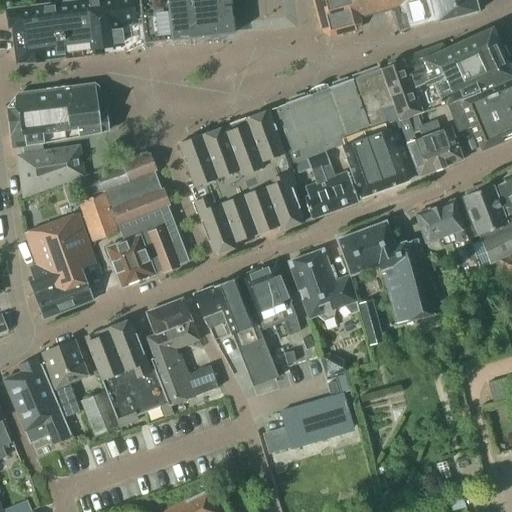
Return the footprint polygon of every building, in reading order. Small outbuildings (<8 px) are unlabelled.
[(106,53),(105,48),(125,45),(143,42),(140,10),(138,0),(68,0),(10,7),(17,65),(106,53)] [(138,0),(144,43),(144,44),(222,35),(222,34),(234,33),(233,24),(234,24),(230,0),(138,0)] [(311,0),(319,28),(322,27),(323,33),(330,36),(356,29),(360,23),(359,17),(361,17),(356,0),(311,0)] [(410,28),(436,21),(436,22),(478,11),(474,0),(416,0),(417,1),(397,7),(403,29),(409,27),(410,28)] [(410,59),(417,78),(433,72),(444,97),(458,91),(460,95),(484,86),(503,77),(505,76),(504,74),(508,72),(503,62),(499,64),(488,41),(486,42),(447,60),(442,47),(410,59)] [(400,120),(417,114),(421,112),(410,80),(417,78),(410,59),(402,62),(380,70),(400,120)] [(380,69),(342,82),(285,103),(285,104),(268,110),(284,152),(286,151),(291,164),(306,158),(316,155),(325,151),(356,140),(387,129),(386,125),(398,121),(400,120),(380,70),(380,69)] [(511,80),(507,82),(486,91),(506,138),(511,135),(511,80)] [(22,146),(24,154),(44,151),(43,144),(47,143),(105,132),(102,110),(94,111),(91,93),(85,88),(16,97),(7,108),(6,108),(9,136),(11,136),(12,147),(22,146)] [(482,148),(506,138),(486,91),(464,101),(463,99),(448,104),(455,125),(458,132),(473,126),(482,148)] [(291,188),(296,186),(291,173),(294,172),(291,164),(286,151),(284,152),(268,110),(245,119),(247,124),(232,130),(230,125),(178,144),(194,186),(188,187),(194,202),(192,203),(196,213),(198,213),(214,255),(243,244),(241,239),(278,225),(280,230),(304,222),(291,188)] [(417,115),(408,118),(414,134),(419,132),(422,138),(426,149),(429,148),(430,152),(438,149),(445,167),(445,166),(462,160),(450,127),(440,131),(436,120),(421,126),(417,115)] [(436,170),(445,167),(438,149),(430,152),(429,148),(426,149),(422,138),(419,132),(414,134),(408,118),(399,122),(407,144),(419,176),(436,169),(436,170)] [(400,128),(398,121),(386,125),(387,129),(356,140),(357,142),(346,146),(351,160),(347,161),(361,198),(407,181),(399,160),(407,157),(397,129),(400,128)] [(47,150),(44,151),(24,154),(16,155),(23,196),(30,195),(84,176),(79,145),(47,150)] [(325,151),(316,155),(321,169),(322,168),(324,176),(336,210),(358,201),(347,171),(334,176),(325,151)] [(122,163),(76,179),(84,200),(103,193),(118,233),(137,226),(122,186),(153,174),(152,172),(157,170),(151,152),(122,163)] [(311,219),(336,210),(324,176),(322,168),(321,169),(316,155),(306,158),(315,183),(304,187),(307,196),(303,198),(311,219)] [(497,185),(507,214),(508,214),(511,223),(511,172),(501,178),(504,182),(497,185)] [(168,214),(153,174),(122,186),(137,226),(168,214)] [(497,260),(511,252),(511,224),(511,223),(508,214),(507,214),(504,216),(492,185),(454,199),(481,273),(487,271),(486,267),(498,262),(497,260)] [(154,272),(137,226),(118,233),(103,193),(84,200),(79,202),(93,242),(107,236),(111,245),(106,248),(121,288),(155,275),(154,272)] [(481,273),(454,199),(415,213),(425,243),(426,243),(427,247),(436,249),(451,243),(463,279),(481,273)] [(81,268),(95,263),(78,214),(25,233),(37,265),(29,267),(33,276),(28,278),(34,293),(33,293),(34,294),(33,294),(43,319),(93,300),(81,268)] [(168,214),(137,226),(154,272),(186,259),(168,214)] [(384,275),(396,323),(440,313),(429,272),(435,270),(434,266),(440,263),(438,256),(431,258),(430,252),(423,253),(419,239),(416,240),(416,239),(405,243),(405,241),(395,245),(386,221),(337,239),(350,275),(377,265),(379,271),(385,269),(386,274),(384,275)] [(356,302),(357,301),(349,276),(334,281),(323,249),(288,262),(309,318),(317,315),(324,321),(334,317),(336,308),(344,305),(353,312),(359,310),(356,302)] [(511,252),(497,260),(498,262),(486,267),(487,271),(493,269),(493,271),(494,271),(495,275),(504,272),(505,277),(511,274),(511,252)] [(275,262),(193,294),(202,317),(209,327),(210,329),(227,322),(235,341),(260,331),(285,322),(296,317),(297,317),(275,262)] [(171,404),(218,386),(210,366),(188,374),(180,354),(177,355),(175,348),(198,339),(182,299),(147,312),(155,334),(146,338),(153,358),(154,358),(171,404)] [(383,342),(372,299),(359,303),(370,345),(383,342)] [(296,317),(285,322),(290,336),(293,335),(300,332),(296,318),(296,317)] [(175,414),(171,404),(154,358),(153,358),(146,361),(130,319),(85,337),(87,343),(102,380),(103,380),(107,391),(106,391),(119,426),(119,427),(138,420),(137,417),(162,407),(166,417),(175,414)] [(260,331),(235,341),(253,388),(278,378),(260,331)] [(65,414),(69,412),(79,409),(69,382),(88,375),(74,341),(42,354),(54,388),(55,388),(65,414)] [(322,363),(326,378),(339,375),(344,359),(329,352),(322,363)] [(21,373),(4,381),(26,431),(31,443),(51,434),(55,444),(71,437),(70,435),(71,434),(41,364),(40,364),(36,357),(17,365),(21,373)] [(499,397),(511,393),(511,374),(494,379),(499,397)] [(94,435),(119,426),(106,391),(81,401),(94,435)] [(285,434),(265,440),(270,457),(287,452),(286,448),(289,447),(290,451),(353,432),(342,396),(279,415),(285,434)] [(0,409),(0,459),(7,457),(2,447),(13,442),(4,419),(0,409)] [(214,511),(205,492),(163,511),(214,511)]
